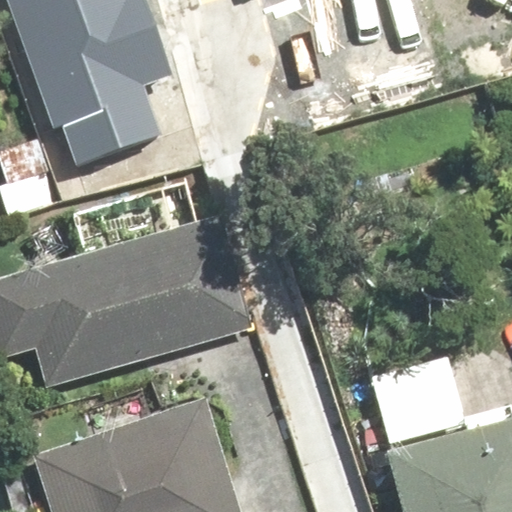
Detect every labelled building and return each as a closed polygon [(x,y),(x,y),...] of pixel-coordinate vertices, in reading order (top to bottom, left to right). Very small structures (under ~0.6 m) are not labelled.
[(60,126),(75,166),(164,134),(146,84),(173,75),(145,0),(4,0),(52,129),(60,126)] [(66,207),(41,141),(4,154),(16,186),(0,192),(0,196),(11,227),(66,207)] [(223,228),(0,283),(0,333),(5,354),(44,345),(53,379),(249,330),(223,228)] [(244,511),(213,407),(50,456),(67,511),(244,511)] [(511,511),(511,432),(406,457),(419,511),(511,511)]
